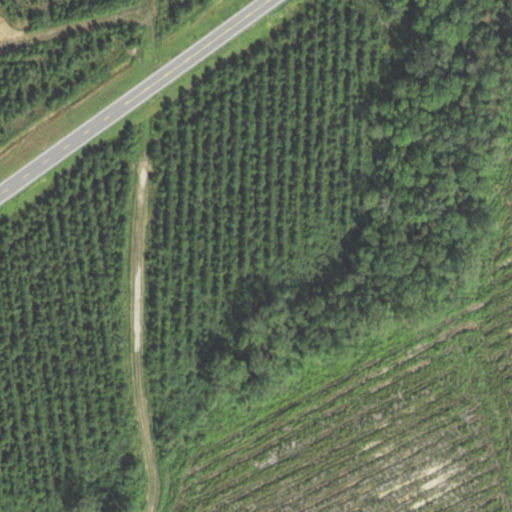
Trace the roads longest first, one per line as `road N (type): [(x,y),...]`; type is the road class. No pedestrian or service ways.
road 1 (track): [(148,87),(136,282),(138,367),(157,491),(148,511)]
road 2 (secondary): [(0,193),(268,0)]
road 3 (track): [(0,37),(152,8)]
